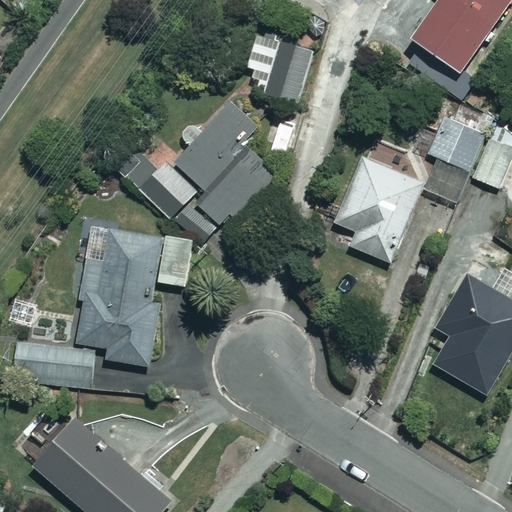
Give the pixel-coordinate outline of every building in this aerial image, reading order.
[(437,0),(408,39),(452,74),(508,2),(505,0),(437,0)] [(262,36),(246,83),(299,101),(315,54),(262,36)] [(259,125),(233,99),(205,128),(191,114),(176,130),(190,143),(176,157),(207,188),(196,199),(225,227),(277,174),(243,141),(259,125)] [(483,131),(444,112),(426,149),(465,168),(483,131)] [(511,148),(488,136),(470,173),(511,194),(511,148)] [(429,162),(368,139),(337,221),(358,229),(353,244),(393,259),(429,162)] [(164,161),(156,169),(132,147),(116,164),(171,216),(196,190),(164,161)] [(219,228),(190,203),(178,217),(206,242),(219,228)] [(194,237),(93,222),(75,340),(109,345),(107,357),(149,363),(162,280),(187,284),(194,237)] [(511,347),(511,296),(465,273),(437,326),(451,333),(436,363),(490,391),(511,347)] [(37,303),(14,301),(12,323),(35,325),(37,303)] [(102,351),(18,342),(14,379),(98,387),(102,351)] [(160,511),(174,496),(73,414),(32,463),(91,511),(160,511)]
